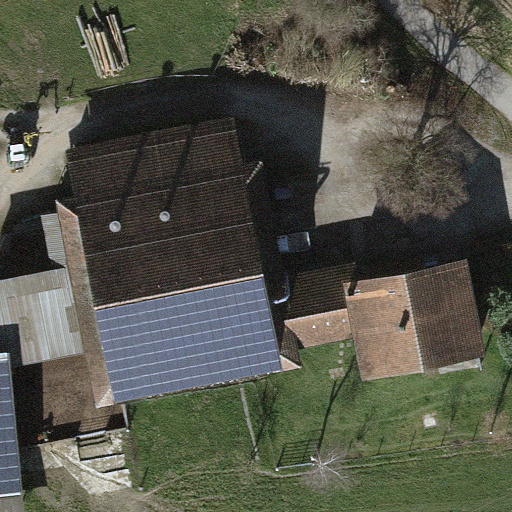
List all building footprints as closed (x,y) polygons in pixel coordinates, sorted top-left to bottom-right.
[(229,130),(79,158),(98,259),(114,343),(123,392),(174,383),(170,361),(269,342),(229,130)] [(0,364),(114,343),(98,259),(0,277),(0,364)] [(460,262),(357,282),(354,268),(287,280),(295,322),(359,310),(371,367),(436,355),(438,365),(478,357),(460,262)] [(317,322),(323,355),(354,349),(348,316),(317,322)] [(0,480),(10,480),(0,380),(0,480)]
